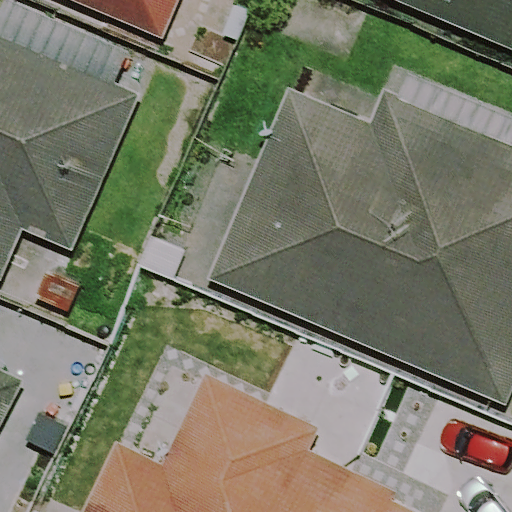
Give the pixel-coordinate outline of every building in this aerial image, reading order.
[(179,0),(69,0),(163,39),(179,0)] [(511,0),(394,0),(511,49),(511,0)] [(143,93),(0,31),(0,278),(3,280),(25,231),(74,252),(143,93)] [(511,145),(384,91),(371,122),(288,88),(207,278),(507,404),(511,393),(511,145)] [(0,428),(25,381),(0,367),(0,428)] [(321,427),(204,374),(163,463),(117,441),(84,511),(419,511),(392,499),(396,490),(310,451),(321,427)]
